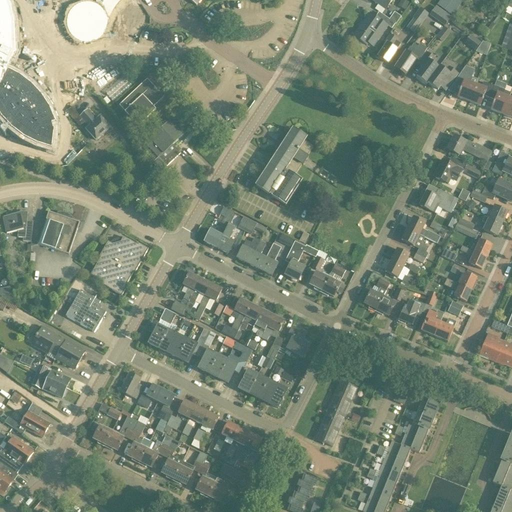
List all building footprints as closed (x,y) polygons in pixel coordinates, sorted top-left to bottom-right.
[(16,51),(69,32),(67,27),(16,46),(15,23),(11,9),(7,0),(0,0),(0,117),(1,119),(11,130),(23,139),(37,146),(52,151),(54,130),(53,130),(52,125),(56,125),(50,110),(42,97),(31,86),(20,77),(7,71),(15,54),(16,53),(16,51)] [(392,0),(371,0),(386,10),(392,0)] [(441,0),(437,6),(452,16),(463,0),(441,0)] [(415,18),(418,9),(410,7),(407,15),(415,18)] [(53,17),(51,11),(48,12),(45,14),(43,16),(41,19),(40,22),(39,25),(41,31),(44,29),(46,27),(49,25),(51,22),(52,20),(53,17)] [(450,19),(442,12),(435,21),(444,27),(450,19)] [(381,14),(377,19),(370,14),(354,37),(366,46),(367,44),(373,48),(388,27),(391,29),(394,24),(395,25),(401,18),(394,13),(389,20),(381,14)] [(413,18),(406,28),(413,34),(421,23),(413,18)] [(511,25),(509,25),(501,48),(511,52),(511,25)] [(442,43),(450,32),(444,27),(436,38),(442,43)] [(378,57),(388,64),(400,44),(396,41),(397,40),(390,35),(384,45),(385,46),(378,57)] [(471,36),(464,44),(474,51),(481,43),(471,36)] [(73,66),(75,65),(81,59),(68,42),(60,49),(73,66)] [(478,49),(488,52),(490,46),(489,45),(482,43),(478,49)] [(406,52),(395,69),(405,75),(416,58),(411,56),(415,50),(410,47),(407,52),(406,52)] [(427,83),(438,68),(432,64),(435,60),(426,53),(419,63),(423,66),(416,76),(426,84),(427,83)] [(77,65),(83,73),(90,69),(84,60),(77,65)] [(438,68),(427,83),(437,91),(445,81),(450,85),(458,75),(449,68),(446,72),(439,67),(438,68)] [(474,85),(469,83),(471,78),(460,74),(452,85),(461,88),(457,98),(468,102),(474,85)] [(71,95),(80,88),(68,75),(56,86),(53,89),(65,101),(67,98),(68,99),(71,95)] [(124,112),(137,127),(155,110),(153,107),(163,98),(146,80),(119,106),(124,112)] [(474,85),(468,102),(480,107),(484,96),(489,98),(493,87),(483,83),(481,88),(474,85)] [(491,111),(501,115),(508,98),(510,93),(493,87),(489,98),(495,100),(491,111)] [(511,99),(508,98),(501,115),(511,119),(511,99)] [(102,140),(112,129),(91,110),(80,121),(102,140)] [(171,120),(145,145),(167,167),(181,154),(172,145),(190,128),(184,122),(179,127),(171,120)] [(305,156),(310,148),(303,143),(306,138),(292,130),(255,186),(285,206),(301,182),(292,176),(300,164),(302,166),(307,158),(305,156)] [(466,142),(465,143),(454,137),(447,150),(459,156),(462,150),(472,155),(471,156),(486,163),(492,152),(476,145),(475,146),(466,142)] [(511,160),(509,159),(505,166),(496,162),(492,173),(501,177),(503,172),(511,176),(511,160)] [(442,161),(434,178),(447,185),(449,185),(450,186),(451,186),(452,186),(454,185),(455,184),(455,183),(456,182),(460,174),(461,171),(448,164),(442,161)] [(462,173),(477,181),(481,173),(466,166),(462,173)] [(487,184),(482,195),(493,200),(495,195),(511,202),(511,187),(505,184),(505,183),(499,180),(496,188),(487,184)] [(459,199),(466,203),(471,193),(463,189),(459,199)] [(451,214),(458,200),(439,191),(437,191),(434,196),(426,192),(419,206),(434,214),(437,208),(451,214)] [(493,201),(493,200),(482,195),(474,191),(474,192),(473,191),(470,198),(485,204),(487,198),(493,201)] [(156,198),(152,211),(161,214),(164,200),(156,198)] [(489,212),(487,218),(502,225),(507,213),(494,207),(491,213),(489,212)] [(218,229),(224,232),(228,224),(230,221),(231,221),(235,213),(224,208),(220,216),(224,218),(218,229)] [(33,222),(27,221),(28,213),(20,212),(20,214),(4,217),(7,234),(18,232),(18,238),(23,238),(23,242),(31,242),(33,222)] [(62,214),(58,214),(57,216),(48,212),(37,244),(68,255),(79,223),(70,220),(70,218),(67,216),(62,214)] [(502,225),(487,218),(483,216),(479,225),(485,228),(483,231),(496,237),(502,225)] [(244,232),(250,221),(243,218),(238,229),(244,232)] [(427,232),(423,230),(426,224),(413,218),(408,230),(424,238),(436,245),(440,238),(427,231),(427,232)] [(475,226),(460,219),(457,226),(466,230),(472,232),(472,231),(475,226)] [(257,225),(250,221),(244,232),(251,236),(254,230),(261,233),(264,228),(257,224),(257,225)] [(432,222),(429,228),(439,233),(442,227),(432,222)] [(222,237),(216,249),(228,255),(234,243),(232,243),(233,240),(230,239),(235,228),(228,224),(224,232),(222,237)] [(424,238),(408,230),(402,241),(418,250),(416,254),(425,259),(428,254),(425,253),(428,248),(421,245),(424,238)] [(477,233),(472,231),(472,232),(466,230),(463,235),(474,240),(477,233)] [(204,243),(216,249),(222,237),(210,232),(204,243)] [(104,287),(130,242),(123,238),(120,243),(112,245),(107,242),(98,258),(100,259),(90,275),(102,283),(101,285),(104,287)] [(254,239),(248,251),(242,248),(237,259),(248,265),(260,242),(254,239)] [(474,253),(486,259),(492,247),(479,241),(474,253)] [(130,242),(104,287),(108,289),(121,297),(126,287),(125,286),(133,273),(134,273),(148,250),(138,245),(137,246),(130,242)] [(260,242),(248,265),(260,271),(266,260),(260,257),(266,245),(260,242)] [(304,269),(297,265),(305,248),(294,242),(285,262),(290,265),(285,276),(298,282),(304,269)] [(281,249),(273,245),(266,260),(260,271),(272,277),(277,265),(276,265),(277,263),(274,262),(281,249)] [(486,259),(474,253),(462,247),(460,252),(467,255),(472,258),(469,265),(481,270),(486,259)] [(391,262),(403,268),(409,256),(397,250),(391,262)] [(457,256),(444,250),(441,257),(453,263),(457,256)] [(317,257),(311,268),(319,272),(325,261),(324,261),(326,257),(319,254),(317,257)] [(416,254),(413,260),(422,264),(425,259),(416,254)] [(403,268),(391,262),(385,273),(398,279),(403,268)] [(335,264),(329,277),(321,294),(327,297),(329,295),(334,298),(336,293),(341,295),(345,287),(341,284),(340,285),(334,282),(335,280),(333,279),(334,276),(342,280),(346,272),(339,269),(340,266),(335,264)] [(418,269),(410,265),(407,270),(415,274),(418,269)] [(458,276),(460,272),(452,268),(450,273),(458,276)] [(314,290),(321,294),(329,277),(323,274),(322,276),(316,273),(310,285),(315,288),(314,290)] [(183,286),(188,289),(183,299),(188,302),(200,279),(189,274),(183,286)] [(464,274),(459,286),(471,292),(477,280),(464,274)] [(412,281),(404,276),(401,282),(409,286),(412,281)] [(459,286),(443,278),(441,283),(444,284),(444,286),(456,292),(454,298),(466,303),(471,292),(459,286)] [(200,279),(188,302),(194,305),(199,294),(204,297),(211,285),(200,279)] [(389,285),(380,280),(375,288),(385,293),(389,285)] [(204,297),(194,319),(199,321),(210,300),(216,303),(222,290),(211,285),(204,297)] [(376,311),(389,317),(394,306),(399,308),(406,290),(398,287),(397,290),(396,290),(394,295),(392,294),(389,301),(383,298),(376,311)] [(0,296),(14,304),(10,288),(0,289),(0,296)] [(89,296),(80,291),(65,317),(94,333),(98,325),(99,326),(106,313),(98,308),(101,302),(89,296)] [(376,311),(383,298),(371,292),(364,304),(376,311)] [(430,293),(425,305),(432,308),(437,295),(430,293)] [(0,310),(3,312),(8,303),(0,297),(0,310)] [(234,312),(239,314),(231,330),(228,337),(234,340),(251,305),(240,300),(234,312)] [(175,301),(170,310),(181,316),(182,316),(185,318),(188,313),(184,311),(186,307),(175,301)] [(408,302),(405,310),(403,310),(398,323),(405,325),(405,324),(412,326),(416,316),(421,317),(425,306),(415,302),(414,304),(408,302)] [(450,307),(461,312),(463,307),(452,302),(450,307)] [(218,318),(223,308),(214,304),(209,314),(218,318)] [(234,340),(235,340),(239,331),(240,329),(245,331),(248,325),(253,328),(262,311),(251,305),(234,340)] [(461,312),(450,307),(447,313),(458,318),(461,312)] [(160,321),(158,326),(148,345),(158,350),(168,331),(167,331),(176,315),(165,310),(160,321)] [(262,311),(253,328),(259,330),(256,336),(261,339),(273,316),(262,311)] [(430,312),(427,318),(421,332),(434,337),(440,323),(444,314),(437,311),(436,315),(430,312)] [(269,336),(275,339),(284,322),(273,316),(261,339),(266,342),(269,336)] [(440,323),(434,337),(448,343),(453,329),(455,323),(448,320),(446,326),(440,323)] [(493,322),(491,328),(507,335),(509,328),(493,322)] [(180,331),(168,355),(178,360),(187,341),(182,338),(185,333),(183,332),(186,326),(183,325),(180,331)] [(168,331),(158,350),(168,355),(180,331),(175,328),(175,327),(172,326),(169,332),(168,331)] [(52,356),(61,340),(57,338),(58,337),(42,328),(32,346),(48,355),(48,354),(52,356)] [(287,337),(292,339),(286,350),(304,359),(311,345),(299,339),(302,334),(296,331),(296,330),(291,328),(287,337)] [(203,346),(203,345),(209,333),(203,330),(197,342),(197,343),(198,344),(203,346)] [(215,336),(209,333),(203,345),(209,348),(215,336)] [(497,340),(498,339),(488,335),(480,356),(496,362),(504,343),(497,340)] [(228,339),(225,345),(233,349),(236,343),(228,339)] [(61,340),(52,356),(56,358),(56,359),(75,370),(85,353),(66,342),(65,343),(61,340)] [(178,360),(187,364),(197,346),(187,341),(178,360)] [(510,346),(504,343),(496,362),(511,369),(511,368),(511,344),(510,346)] [(272,346),(266,358),(271,360),(273,361),(279,350),(272,346)] [(198,370),(208,375),(217,356),(208,351),(198,370)] [(0,365),(10,372),(15,363),(1,355),(0,356),(0,365)] [(33,361),(22,356),(19,355),(16,361),(19,362),(19,363),(30,368),(33,361)] [(217,356),(208,375),(218,380),(227,361),(217,356)] [(218,380),(228,385),(233,373),(240,376),(248,359),(242,356),(237,366),(227,361),(218,380)] [(261,368),(265,359),(258,356),(254,365),(261,368)] [(267,359),(263,367),(270,370),(273,362),(267,359)] [(51,371),(50,375),(46,373),(47,369),(40,366),(36,376),(66,390),(71,380),(51,371)] [(281,378),(284,371),(277,368),(274,374),(281,378)] [(248,395),(258,376),(248,371),(239,390),(248,395)] [(284,371),(281,378),(281,379),(291,384),(294,376),(284,371)] [(142,387),(137,385),(140,380),(129,375),(120,392),(135,400),(142,387)] [(66,390),(36,376),(32,386),(39,389),(41,385),(45,387),(43,390),(62,399),(66,390)] [(268,381),(258,376),(248,395),(258,400),(268,381)] [(277,386),(268,381),(258,400),(268,404),(277,386)] [(334,397),(350,404),(356,389),(340,382),(334,397)] [(152,386),(147,397),(142,395),(137,404),(147,410),(151,402),(149,401),(150,399),(158,403),(163,392),(152,386)] [(287,391),(277,386),(268,404),(278,409),(287,391)] [(400,390),(395,402),(403,405),(408,393),(400,390)] [(9,403),(18,407),(23,395),(14,392),(9,403)] [(158,403),(163,406),(157,419),(167,424),(166,427),(171,417),(171,416),(174,410),(169,408),(175,397),(163,392),(158,403)] [(350,404),(334,397),(327,411),(344,418),(350,404)] [(423,399),(419,409),(435,415),(439,406),(423,399)] [(190,420),(196,408),(184,402),(178,414),(190,420)] [(121,414),(102,405),(99,411),(107,415),(106,416),(114,420),(111,428),(114,429),(121,414)] [(196,408),(190,420),(201,426),(207,413),(196,408)] [(435,415),(419,409),(415,419),(431,425),(435,415)] [(327,411),(321,426),(337,433),(344,418),(327,411)] [(34,424),(46,431),(50,424),(28,412),(24,419),(34,424)] [(219,419),(207,413),(201,426),(213,431),(219,419)] [(111,433),(105,446),(117,452),(124,437),(129,440),(138,422),(128,417),(118,436),(111,433)] [(171,417),(166,427),(164,432),(169,435),(172,429),(176,432),(181,422),(171,417)] [(24,419),(20,427),(42,439),(46,431),(34,424),(24,419)] [(410,423),(408,427),(427,435),(431,425),(415,419),(413,424),(410,423)] [(129,440),(134,442),(127,457),(139,463),(145,450),(139,447),(142,441),(139,439),(145,426),(138,422),(129,440)] [(111,433),(99,427),(100,426),(95,423),(91,431),(96,434),(93,440),(105,446),(111,433)] [(186,424),(181,434),(188,437),(193,427),(186,424)] [(233,441),(239,429),(228,424),(222,436),(233,441)] [(337,433),(321,426),(315,440),(331,447),(337,433)] [(404,429),(398,427),(394,435),(401,437),(404,429)] [(408,427),(404,437),(423,445),(427,435),(408,427)] [(251,435),(239,429),(233,441),(244,447),(251,435)] [(198,430),(193,440),(190,446),(199,450),(199,443),(204,433),(198,430)] [(217,433),(206,454),(217,459),(225,443),(219,440),(221,436),(217,433)] [(0,434),(0,463),(16,475),(23,466),(3,452),(3,451),(0,449),(0,446),(5,438),(0,434)] [(244,447),(234,468),(249,476),(253,469),(243,464),(250,450),(256,453),(262,441),(251,435),(244,447)] [(158,455),(163,457),(169,446),(172,440),(165,436),(161,444),(157,442),(152,453),(145,450),(139,463),(151,469),(158,455)] [(423,445),(404,437),(400,446),(410,451),(419,454),(423,445)] [(3,451),(3,452),(23,466),(24,466),(33,453),(12,438),(3,451)] [(389,449),(388,452),(406,460),(410,451),(400,446),(392,442),(389,449)] [(163,457),(168,460),(161,474),(173,480),(182,462),(172,457),(176,449),(169,446),(163,457)] [(236,449),(230,446),(225,456),(226,457),(223,462),(225,463),(228,458),(231,459),(236,449)] [(383,462),(402,470),(406,460),(388,452),(384,460),(383,462)] [(193,467),(182,462),(173,480),(185,486),(193,471),(198,474),(204,462),(207,457),(200,453),(193,467)] [(511,458),(504,455),(500,465),(511,469),(511,458)] [(204,462),(198,474),(205,477),(211,465),(204,462)] [(311,476),(315,468),(301,462),(298,470),(311,476)] [(402,470),(383,462),(379,472),(398,480),(402,470)] [(0,471),(12,480),(16,475),(0,463),(0,471)] [(223,476),(224,475),(242,484),(246,476),(224,465),(219,474),(223,476)] [(511,469),(500,465),(496,474),(511,480),(511,469)] [(312,477),(298,470),(295,477),(308,484),(312,477)] [(0,491),(4,494),(13,481),(12,480),(0,471),(0,491)] [(375,483),(394,490),(398,480),(379,472),(377,478),(375,483)] [(511,489),(511,480),(496,474),(492,484),(501,488),(511,491),(511,489)] [(209,480),(208,481),(202,478),(195,491),(208,497),(215,483),(209,480)] [(215,483),(208,497),(220,503),(230,482),(224,479),(223,482),(217,479),(215,483)] [(309,485),(295,479),(292,485),(306,491),(309,485)] [(394,490),(375,483),(371,493),(390,501),(394,490)] [(303,491),(290,484),(288,490),(287,490),(300,497),(303,491)] [(511,491),(501,488),(497,498),(511,503),(511,491)] [(301,498),(287,491),(284,497),(298,504),(301,498)] [(367,495),(360,493),(357,502),(363,504),(367,495)] [(390,501),(371,493),(367,503),(386,511),(390,501)] [(511,511),(511,503),(497,498),(493,508),(503,511),(511,511)] [(294,511),(298,506),(284,499),(280,506),(291,511),(294,511)] [(385,511),(386,511),(367,503),(363,511),(385,511)]
